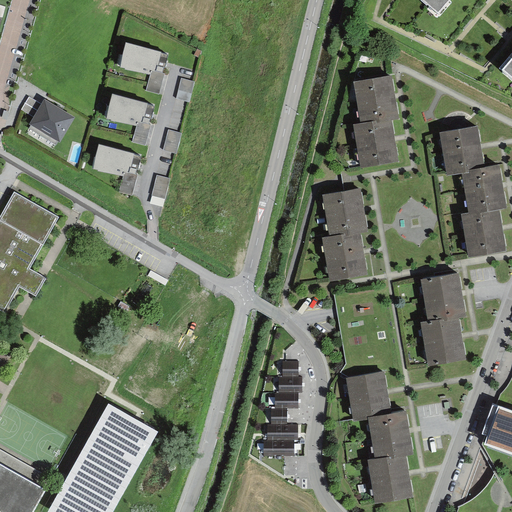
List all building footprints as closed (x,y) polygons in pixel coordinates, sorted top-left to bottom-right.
[(11,0),(0,0),(0,36),(1,37),(11,0)] [(448,0),(422,0),(437,13),(448,0)] [(160,52),(125,43),(120,67),(124,68),(124,69),(149,75),(150,71),(154,72),(154,71),(162,73),(163,68),(157,66),(160,52)] [(511,59),(502,71),(511,78),(511,59)] [(164,74),(162,73),(154,71),(154,72),(150,71),(149,75),(145,90),(159,94),(164,74)] [(391,75),(353,82),(360,123),(376,121),(376,124),(391,121),(399,120),(391,75)] [(193,82),(180,79),(175,99),(188,103),(193,82)] [(147,103),(111,94),(106,119),(110,120),(135,126),(136,123),(140,124),(141,122),(148,125),(149,119),(143,118),(147,103)] [(33,117),(40,104),(28,97),(21,110),(33,117)] [(75,117),(43,99),(40,104),(33,117),(28,124),(59,143),(75,117)] [(398,162),(391,121),(376,124),(376,121),(360,123),(352,125),(360,168),(398,162)] [(150,125),(148,125),(141,122),(140,124),(136,123),(135,126),(131,142),(145,145),(150,125)] [(439,132),(446,177),(461,174),(469,173),(468,170),(484,167),(477,126),(439,132)] [(181,133),(167,130),(162,150),(176,154),(181,133)] [(133,153),(98,145),(93,169),(97,170),(97,171),(122,176),(123,173),(127,174),(128,173),(135,175),(136,169),(130,168),(133,153)] [(469,173),(461,174),(468,213),(479,211),(479,213),(499,210),(507,209),(499,165),(484,167),(468,170),(469,173)] [(137,175),(135,175),(128,173),(127,174),(123,173),(122,176),(118,192),(132,196),(137,175)] [(170,179),(156,175),(151,196),(164,199),(170,179)] [(361,188),(321,195),(329,237),(344,234),(345,236),(360,234),(368,232),(361,188)] [(58,218),(14,192),(0,215),(0,311),(4,313),(19,287),(35,296),(46,278),(29,269),(58,218)] [(460,214),(468,258),(506,251),(499,210),(479,213),(479,211),(468,213),(460,214)] [(329,237),(322,238),(329,281),(367,275),(360,234),(345,236),(344,234),(329,237)] [(459,273),(420,280),(427,322),(443,319),(444,322),(459,319),(466,318),(459,273)] [(427,322),(420,323),(428,367),(466,360),(459,319),(444,322),(443,319),(427,322)] [(298,361),(281,362),(282,378),(298,378),(298,361)] [(384,372),(345,378),(352,423),(367,420),(367,418),(391,413),(384,372)] [(301,378),(298,378),(282,378),(277,378),(277,394),(297,393),(301,393),(301,378)] [(297,408),(297,393),(277,394),(274,394),(275,409),(286,409),(297,408)] [(112,511),(157,432),(108,404),(47,511),(112,511)] [(483,445),(511,455),(511,411),(497,406),(483,445)] [(275,409),(270,409),(270,425),(282,425),(287,425),(286,409),(275,409)] [(405,411),(391,413),(367,418),(367,420),(374,459),(390,456),(391,459),(406,456),(413,455),(405,411)] [(278,440),(282,440),(282,425),(270,425),(267,425),(267,440),(278,440)] [(287,425),(282,425),(282,440),(294,440),(297,440),(297,425),(287,425)] [(263,456),(278,456),(278,440),(267,440),(263,440),(263,456)] [(282,440),(278,440),(278,456),(294,456),(294,440),(282,440)] [(43,474),(0,449),(0,511),(32,511),(45,490),(37,485),(43,474)] [(413,498),(406,456),(391,459),(390,456),(374,459),(366,460),(374,505),(413,498)]
